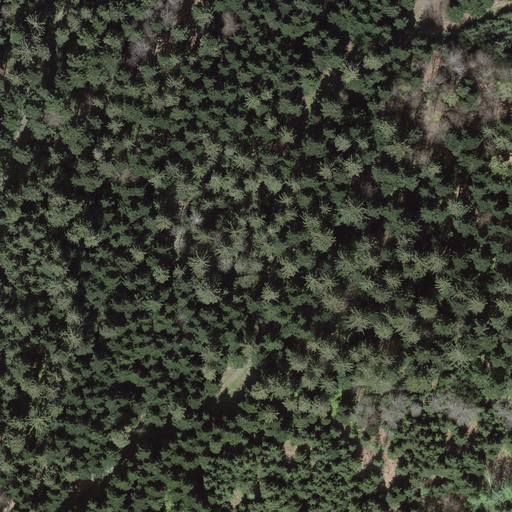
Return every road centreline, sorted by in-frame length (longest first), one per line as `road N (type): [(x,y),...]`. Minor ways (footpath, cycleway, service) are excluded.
road 1 (track): [(58,511),(247,367),(290,266),(308,111),(336,70),(511,7)]
road 2 (track): [(0,191),(69,0)]
